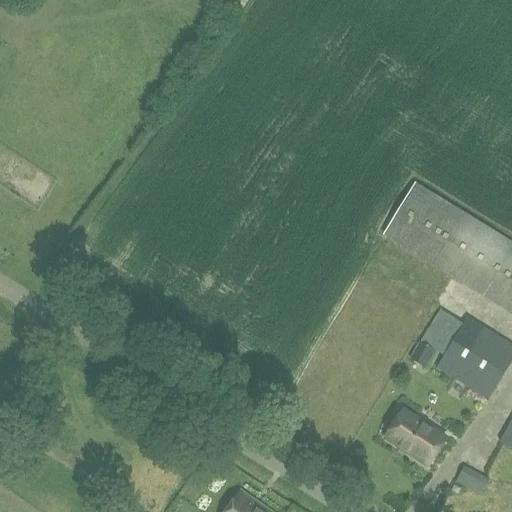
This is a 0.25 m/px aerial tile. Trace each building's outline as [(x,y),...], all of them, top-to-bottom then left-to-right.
[(384,232),(511,311),(511,244),(414,184),(384,232)] [(440,312),(411,359),(424,368),(435,351),(444,357),(437,369),(489,401),(511,362),(511,347),(468,320),(463,327),(440,312)] [(385,439),(428,468),(447,440),(403,411),(385,439)] [(511,446),(501,440),(487,465),(511,479),(511,446)] [(463,468),(455,482),(480,495),(487,481),(463,468)] [(269,511),(261,506),(240,492),(225,511),(269,511)]
